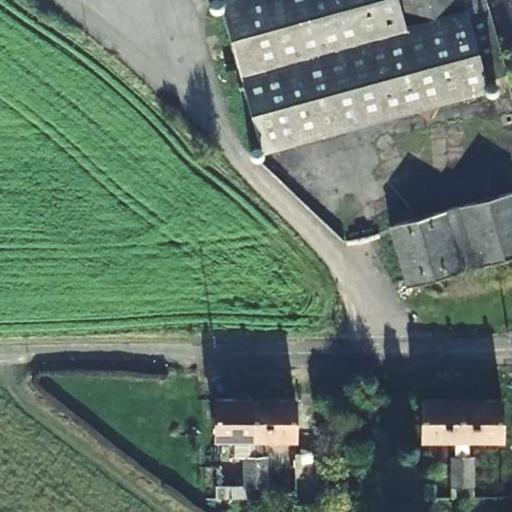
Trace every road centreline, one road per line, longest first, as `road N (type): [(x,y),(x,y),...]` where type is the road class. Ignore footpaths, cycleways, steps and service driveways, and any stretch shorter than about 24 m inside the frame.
road 1 (unclassified): [(384,351),(330,250),(191,112),(57,0)]
road 2 (residential): [(384,351),(1,354)]
road 3 (residential): [(165,511),(24,402),(1,354)]
road 4 (residential): [(511,349),(384,351)]
